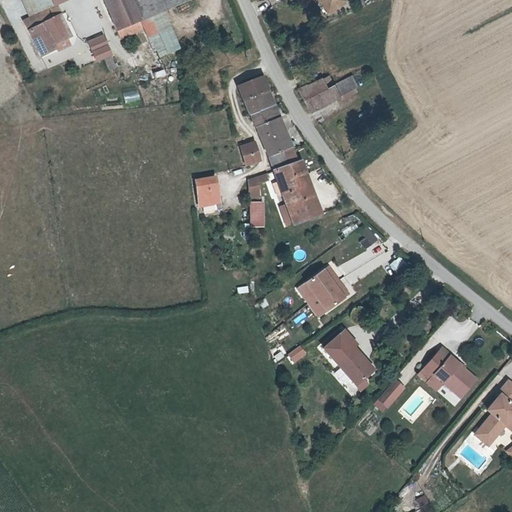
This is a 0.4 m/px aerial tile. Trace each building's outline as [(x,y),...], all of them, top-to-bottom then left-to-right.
[(16,0),(28,19),(59,0),(16,0)] [(142,25),(147,33),(154,30),(148,18),(139,22),(136,16),(127,0),(102,0),(120,35),(142,25)] [(161,5),(170,0),(127,0),(136,16),(161,5)] [(324,9),(333,22),(348,12),(338,0),(312,0),(321,12),(324,9)] [(169,23),(161,5),(136,16),(139,22),(148,18),(154,30),(147,33),(157,54),(179,43),(169,23)] [(41,58),(55,51),(53,48),(69,39),(52,9),(24,25),(22,26),(39,60),(41,58)] [(330,24),(333,22),(324,9),(321,12),(330,24)] [(100,34),(87,41),(92,50),(93,51),(94,50),(105,44),(100,34)] [(327,80),(319,84),(325,93),(332,89),(327,80)] [(250,119),(271,109),(258,82),(237,91),(250,119)] [(298,106),(299,109),(326,95),(325,93),(319,84),(294,97),(294,98),(298,106)] [(341,85),(332,89),(325,93),(326,95),(299,109),(306,118),(347,96),(341,85)] [(125,103),(139,98),(136,88),(122,92),(125,103)] [(255,130),(276,121),(271,109),(250,119),(255,130)] [(262,146),(283,136),(276,121),(255,130),(262,146)] [(290,152),(283,136),(262,146),(269,162),(279,157),(290,152)] [(237,156),(242,165),(256,158),(252,149),(249,150),(244,153),(237,156)] [(286,170),(275,176),(280,187),(284,186),(290,199),(286,201),(290,210),(313,200),(297,166),(290,152),(279,157),(286,170)] [(286,170),(279,157),(269,162),(275,176),(286,170)] [(256,158),(242,165),(245,173),(260,166),(256,158)] [(302,163),(297,166),(313,200),(320,217),(325,215),(302,163)] [(246,207),(258,207),(257,193),(270,187),(267,180),(246,189),(246,207)] [(215,183),(195,185),(197,210),(217,208),(215,183)] [(284,186),(280,187),(286,201),(290,199),(284,186)] [(320,217),(313,200),(290,210),(297,227),(320,217)] [(260,237),(260,211),(246,211),(246,236),(260,237)] [(365,249),(378,239),(367,226),(360,231),(364,236),(359,241),(365,249)] [(390,261),(393,274),(407,270),(403,257),(390,261)] [(327,277),(322,269),(304,282),(314,296),(324,311),(342,298),(337,290),(342,286),(332,274),(327,277)] [(248,285),(236,287),(238,297),(249,295),(248,285)] [(337,363),(354,350),(353,348),(358,344),(347,330),(325,347),(337,363)] [(357,347),(354,350),(364,363),(367,361),(357,347)] [(364,363),(354,350),(337,363),(355,385),(363,379),(371,372),(364,363)] [(428,380),(426,382),(434,390),(441,383),(459,399),(475,381),(439,350),(420,372),(428,380)] [(369,387),(363,379),(355,385),(361,393),(369,387)] [(391,381),(382,391),(392,399),(400,390),(391,381)] [(496,415),(483,431),(495,443),(509,428),(511,429),(511,414),(511,413),(511,383),(510,382),(500,395),(504,398),(492,412),(496,415)] [(382,391),(374,400),(383,408),(392,399),(382,391)] [(383,408),(374,400),(370,404),(379,413),(383,408)] [(490,449),(495,443),(483,431),(477,437),(490,449)] [(420,507),(429,503),(424,495),(415,499),(420,507)]
